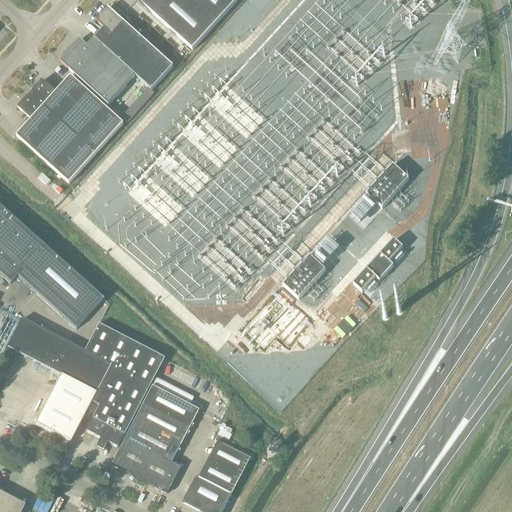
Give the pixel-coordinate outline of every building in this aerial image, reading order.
[(128,0),(129,2),(133,0),(136,0),(192,51),(237,1),(236,0),(128,0)] [(252,0),(252,1),(261,10),(270,0),(252,0)] [(173,68),(107,9),(95,22),(103,29),(94,40),(135,77),(148,89),(151,92),(173,68)] [(109,107),(135,77),(94,40),(87,48),(81,43),(77,48),(75,46),(70,52),(71,54),(62,64),(69,70),(69,71),(109,107)] [(71,77),(57,92),(56,93),(42,81),(32,92),(33,93),(28,98),(27,97),(27,98),(17,108),(31,121),(16,137),(69,185),(123,125),(71,77)] [(154,93),(151,92),(148,89),(122,119),(127,123),(154,93)] [(176,174),(185,190),(203,180),(184,147),(174,152),(178,159),(168,165),(174,175),(176,174)] [(162,169),(160,162),(156,165),(153,161),(151,169),(149,161),(146,160),(147,164),(145,169),(140,173),(133,175),(134,176),(127,182),(129,184),(137,178),(138,181),(131,186),(142,184),(152,187),(155,191),(159,192),(154,196),(159,198),(164,197),(160,193),(164,190),(160,186),(166,185),(162,180),(160,174),(162,169)] [(393,166),(366,195),(382,210),(409,180),(393,166)] [(0,275),(10,284),(16,277),(75,330),(102,301),(0,208),(0,275)] [(394,240),(353,285),(362,293),(375,279),(379,282),(393,267),(389,263),(403,249),(394,240)] [(309,257),(283,286),(299,301),(325,272),(309,257)] [(22,320),(7,348),(8,349),(60,376),(55,385),(39,415),(34,425),(62,440),(70,444),(79,426),(91,403),(110,366),(84,352),(22,320)] [(84,352),(110,366),(149,386),(163,360),(97,326),(84,352)] [(107,443),(117,448),(149,386),(110,366),(91,403),(98,407),(85,432),(99,439),(95,446),(96,447),(96,446),(103,450),(107,443)] [(1,369),(0,370),(0,382),(3,384),(9,374),(1,369)] [(151,387),(142,405),(188,430),(189,428),(192,427),(191,424),(198,412),(151,387)] [(187,432),(188,430),(142,405),(133,423),(179,447),(185,435),(188,435),(187,432)] [(133,423),(124,440),(152,455),(170,464),(176,453),(179,452),(178,449),(179,447),(133,423)] [(216,442),(226,446),(232,429),(222,425),(216,442)] [(152,455),(124,440),(110,466),(129,475),(130,477),(128,478),(131,481),(132,480),(133,482),(134,482),(135,483),(136,484),(152,455)] [(207,459),(206,461),(239,478),(248,460),(216,443),(210,455),(207,456),(207,459)] [(170,464),(152,455),(136,484),(138,484),(139,485),(140,485),(142,485),(144,485),(146,485),(148,485),(166,494),(179,469),(170,464)] [(202,464),(203,467),(197,479),(230,496),(239,478),(206,461),(205,463),(202,464)] [(200,511),(221,511),(230,496),(197,479),(194,477),(181,502),(200,511)] [(0,511),(20,511),(24,507),(8,498),(0,494),(0,511)]
